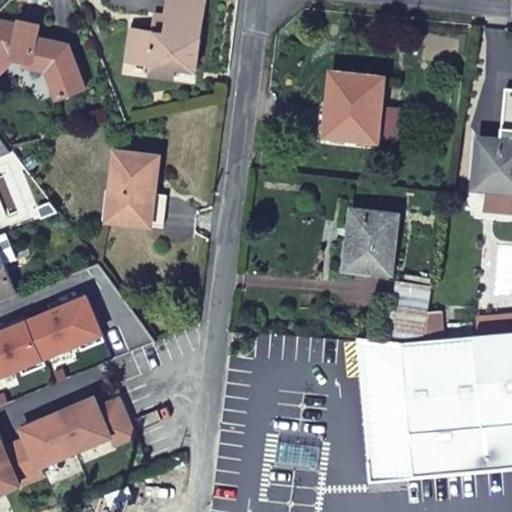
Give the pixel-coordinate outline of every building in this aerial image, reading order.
[(166,0),(165,15),(167,15),(165,31),(151,30),(131,28),(126,59),(150,63),(149,73),(172,77),(173,66),(195,70),(204,0),(166,0)] [(167,15),(165,15),(154,13),(151,30),(165,31),(167,15)] [(21,18),(20,23),(38,26),(39,22),(21,18)] [(0,22),(0,71),(14,59),(21,60),(20,63),(44,68),(54,97),(83,86),(68,41),(37,35),(38,26),(20,23),(6,20),(1,24),(0,22)] [(193,79),(195,70),(173,66),(172,77),(193,79)] [(337,99),(334,128),(334,135),(380,140),(386,77),(332,70),(330,94),(337,95),(337,99)] [(498,138),(480,136),(480,144),(497,145),(498,138)] [(497,145),(480,144),(475,188),(511,190),(511,139),(498,138),(497,145)] [(22,159),(11,146),(1,153),(19,177),(29,168),(22,159)] [(156,195),(159,155),(114,151),(110,192),(108,222),(153,226),(165,227),(168,196),(156,195)] [(22,159),(29,168),(31,171),(40,163),(35,156),(32,152),(22,159)] [(351,228),(344,227),(341,257),(340,266),(394,273),(400,215),(354,209),(351,228)] [(14,251),(7,232),(0,235),(0,251),(2,256),(14,251)] [(0,299),(18,293),(2,256),(0,251),(0,299)] [(108,362),(158,342),(99,264),(73,274),(108,362)] [(511,332),(423,341),(363,338),(375,480),(511,466),(511,332)] [(96,399),(60,414),(76,451),(112,437),(115,445),(138,435),(123,399),(100,409),(96,399)] [(28,439),(6,449),(22,485),(44,476),(40,467),(76,451),(60,414),(24,429),(28,439)] [(0,494),(22,485),(6,449),(0,435),(0,494)]
